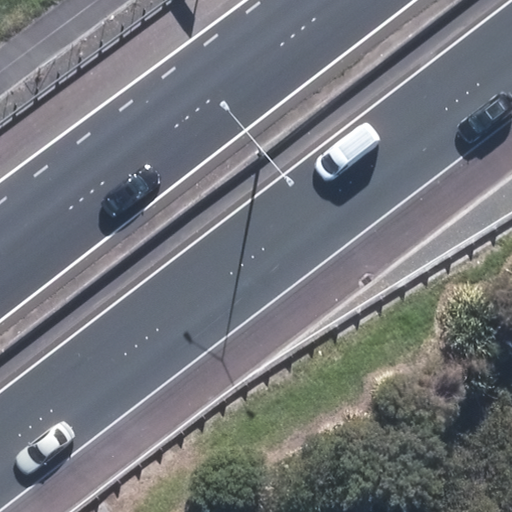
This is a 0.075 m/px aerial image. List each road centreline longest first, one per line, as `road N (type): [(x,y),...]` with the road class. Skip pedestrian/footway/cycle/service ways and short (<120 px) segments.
road 1 (motorway): [(511,65),(0,452)]
road 2 (motorway): [(0,266),(350,0)]
